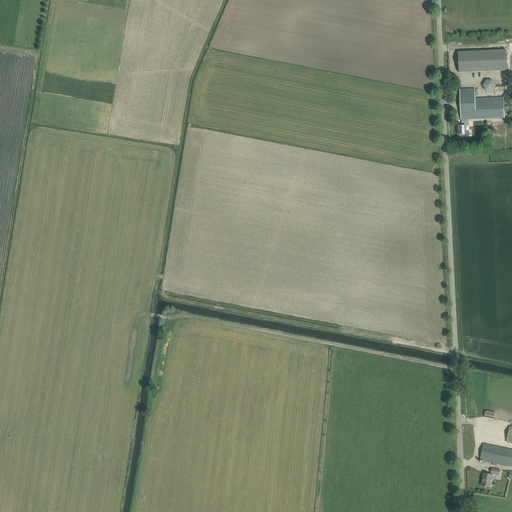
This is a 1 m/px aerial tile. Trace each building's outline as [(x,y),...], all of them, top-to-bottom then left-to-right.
[(458,52),(459,72),(507,70),(507,50),(458,52)] [(487,80),(483,85),(486,91),(493,91),(496,86),(493,80),(487,80)] [(475,89),(465,89),(460,89),(461,120),(462,120),(462,126),(458,126),(459,135),(466,134),(466,126),(469,126),(468,120),(504,119),(503,97),(475,98),(475,89)] [(480,437),(485,438),(503,442),(506,426),(483,421),(480,437)] [(493,463),(498,464),(511,467),(511,466),(511,449),(483,444),(480,460),(483,461),(493,463)] [(481,486),(486,487),(490,488),(493,475),(484,474),(481,486)]
